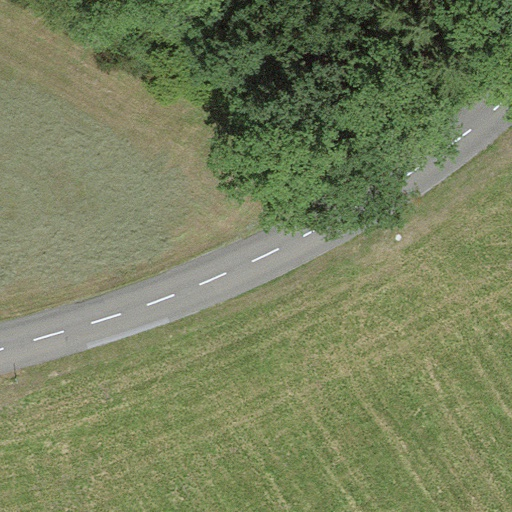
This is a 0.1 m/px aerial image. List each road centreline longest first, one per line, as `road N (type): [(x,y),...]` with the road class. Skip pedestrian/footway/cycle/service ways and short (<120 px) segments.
road 1 (unclassified): [(511,96),(397,184),(271,254),(130,312),(0,351)]
road 2 (track): [(0,22),(275,166),(326,225)]
